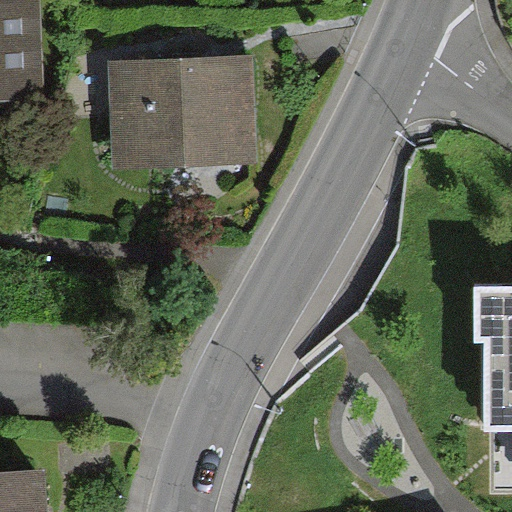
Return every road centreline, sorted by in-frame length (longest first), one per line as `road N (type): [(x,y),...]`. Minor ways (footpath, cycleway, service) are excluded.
road 1 (residential): [(413,41),(203,417)]
road 2 (residential): [(203,417),(94,365),(0,363)]
road 3 (residential): [(413,41),(511,116)]
